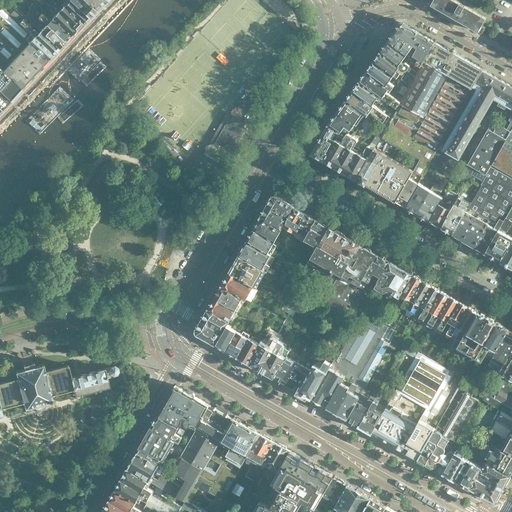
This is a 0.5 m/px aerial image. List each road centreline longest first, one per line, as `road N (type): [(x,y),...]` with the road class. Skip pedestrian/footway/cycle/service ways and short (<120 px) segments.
road 1 (tertiary): [(324,31),(168,302),(160,326),(174,359)]
road 2 (tertiary): [(475,511),(197,356),(183,335)]
road 3 (tertiary): [(174,359),(426,511)]
road 4 (residential): [(275,164),(511,298)]
road 5 (tertiary): [(183,335),(187,314),(275,164)]
road 6 (residential): [(511,68),(404,7),(343,17)]
road 7 (residential): [(89,511),(174,359)]
road 8 (residential): [(115,0),(0,122)]
road 9 (tertiary): [(275,164),(339,58),(343,17)]
